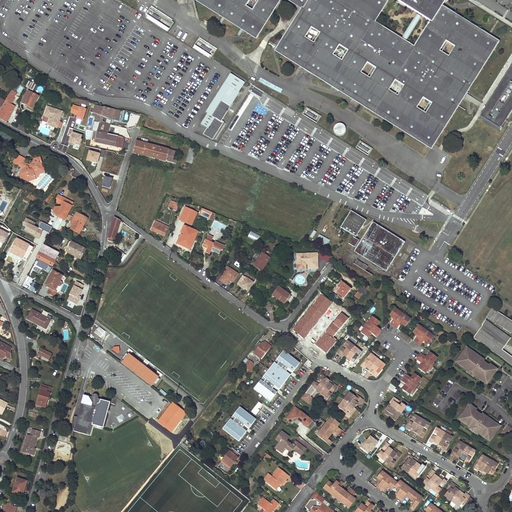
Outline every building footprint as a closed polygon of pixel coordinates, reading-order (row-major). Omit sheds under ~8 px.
[(197,0),(199,2),(197,5),(218,18),(220,15),(255,37),(275,6),(278,0),(286,0),(295,5),(302,10),(277,50),(357,101),(431,147),(464,93),(497,42),(439,6),(430,21),(413,46),(374,22),(387,0),(197,0)] [(174,21),(150,5),(145,12),(169,28),(174,21)] [(216,47),(198,36),(194,43),(211,54),(216,47)] [(511,67),(480,118),(499,130),(511,110),(511,67)] [(204,134),(212,139),(223,122),(220,121),(245,82),(231,74),(225,83),(230,86),(211,116),(214,118),(208,128),(204,134)] [(33,91),(36,84),(33,82),(32,83),(29,82),(26,87),(33,91)] [(230,86),(225,83),(207,113),(211,116),(230,86)] [(15,94),(11,91),(5,101),(0,108),(0,119),(6,123),(15,106),(11,104),(14,99),(13,99),(15,94)] [(38,96),(28,91),(22,102),(26,105),(26,106),(33,110),(35,106),(34,105),(38,96)] [(103,107),(95,105),(92,116),(97,118),(96,121),(94,121),(92,131),(94,131),(97,132),(95,139),(95,143),(115,148),(116,147),(122,148),(124,142),(124,141),(124,140),(123,139),(122,138),(121,137),(111,135),(112,132),(110,131),(109,135),(108,134),(109,126),(109,125),(112,121),(111,120),(118,121),(120,111),(115,109),(111,108),(104,106),(103,107)] [(50,125),(57,128),(57,127),(60,128),(62,123),(59,122),(63,112),(47,106),(44,116),(50,118),(48,123),(50,125)] [(70,113),(77,115),(76,119),(82,121),(86,110),(73,106),(70,113)] [(321,115),(306,106),(302,112),(317,121),(321,115)] [(208,128),(214,118),(211,116),(207,113),(201,124),(208,128)] [(341,124),(340,123),(338,124),(337,124),(335,125),(335,126),(334,128),(334,129),(334,131),(335,132),(335,133),(337,134),(338,135),(339,135),(341,135),(343,134),(344,133),(345,132),(345,131),(345,129),(345,128),(345,126),(344,126),(344,125),(342,124),(341,124)] [(72,148),(79,149),(82,135),(72,133),(73,129),(69,128),(66,143),(73,145),(72,148)] [(373,148),(359,139),(355,145),(370,154),(373,148)] [(169,150),(136,141),(133,152),(166,161),(172,162),(174,158),(175,154),(175,152),(169,150)] [(196,149),(189,147),(185,162),(192,164),(196,149)] [(97,165),(100,154),(88,151),(86,162),(97,165)] [(24,162),(26,159),(18,155),(13,163),(21,167),(24,169),(20,177),(24,179),(25,178),(31,181),(37,179),(39,174),(40,172),(44,171),(40,157),(34,159),(32,163),(32,166),(29,167),(23,164),(24,162)] [(24,169),(21,167),(16,175),(20,177),(24,169)] [(57,216),(65,220),(73,203),(65,199),(64,202),(64,206),(62,206),(61,207),(55,207),(53,211),(57,216)] [(169,208),(176,211),(179,204),(172,201),(169,208)] [(197,212),(185,207),(179,221),(191,225),(197,212)] [(212,213),(212,212),(202,209),(199,214),(209,219),(209,218),(212,213)] [(340,227),(356,237),(366,221),(366,220),(365,221),(351,212),(351,211),(340,227)] [(351,211),(351,212),(365,221),(366,220),(351,211)] [(83,227),(88,218),(77,212),(74,217),(76,218),(74,223),(71,229),(79,234),(81,230),(83,227)] [(120,221),(115,217),(114,218),(110,231),(107,240),(106,243),(108,243),(109,241),(113,242),(114,240),(119,225),(125,228),(131,231),(132,230),(123,223),(123,222),(120,221)] [(38,237),(43,230),(38,227),(38,228),(33,226),(35,223),(27,219),(22,228),(38,237)] [(164,236),(168,227),(156,221),(151,230),(164,236)] [(41,222),(38,227),(43,230),(49,233),(52,227),(41,222)] [(373,222),(372,222),(354,252),(356,250),(379,264),(387,270),(386,271),(386,272),(405,242),(404,242),(403,243),(372,223),(373,222)] [(373,222),(372,223),(403,243),(404,242),(373,222)] [(184,249),(189,251),(197,232),(184,226),(181,232),(182,233),(177,244),(185,247),(184,249)] [(206,240),(205,239),(203,244),(208,247),(207,248),(207,249),(206,252),(209,254),(211,250),(219,254),(221,250),(222,251),(225,246),(215,241),(214,243),(211,242),(213,238),(208,235),(206,240)] [(316,241),(326,246),(329,240),(319,235),(316,241)] [(359,240),(353,237),(349,244),(354,247),(359,240)] [(27,260),(33,247),(17,239),(10,252),(27,260)] [(66,252),(81,259),(86,249),(71,242),(66,252)] [(44,255),(55,261),(60,253),(43,244),(39,253),(44,255)] [(115,247),(111,253),(119,259),(122,255),(123,253),(115,247)] [(354,252),(377,266),(379,264),(356,250),(354,252)] [(254,266),(261,271),(272,254),(268,251),(266,255),(264,253),(263,255),(261,254),(254,266)] [(317,253),(297,254),(298,265),(306,264),(306,263),(308,263),(309,264),(309,269),(319,268),(317,253)] [(53,266),(55,261),(44,255),(43,256),(45,257),(44,258),(43,258),(41,260),(53,266)] [(368,267),(357,260),(354,264),(365,271),(368,267)] [(229,288),(238,273),(227,266),(218,281),(229,288)] [(60,281),(62,276),(53,271),(45,285),(50,288),(47,293),(53,296),(56,291),(55,291),(57,286),(60,281)] [(248,291),(253,283),(243,276),(237,284),(248,291)] [(336,287),(339,288),(336,292),(344,299),(351,290),(341,281),(336,287)] [(83,285),(76,282),(70,295),(71,295),(68,301),(76,305),(80,297),(79,296),(82,290),(81,290),(83,285)] [(272,295),(284,304),(290,295),(278,287),(272,295)] [(354,296),(360,301),(367,292),(361,287),(354,296)] [(321,306),(305,313),(311,326),(327,318),(321,306)] [(394,318),(390,324),(397,328),(401,323),(405,326),(410,320),(394,308),(389,315),(394,318)] [(511,322),(492,310),(493,309),(492,309),(487,317),(511,333),(511,322)] [(511,321),(493,309),(492,310),(511,322),(511,321)] [(27,319),(46,329),(51,320),(32,310),(27,319)] [(371,333),(376,337),(381,330),(376,326),(379,322),(373,317),(367,325),(361,332),(368,338),(371,333)] [(485,319),(482,325),(507,343),(511,338),(485,319)] [(420,345),(424,340),(429,343),(434,337),(418,325),(413,332),(418,335),(414,341),(420,345)] [(482,325),(477,332),(502,350),(507,343),(482,325)] [(511,356),(502,350),(477,332),(474,337),(511,365),(511,356)] [(0,342),(0,357),(3,359),(7,357),(11,359),(11,348),(6,345),(3,346),(2,345),(0,342)] [(254,353),(262,359),(269,349),(262,343),(254,353)] [(343,351),(340,349),(336,354),(340,357),(341,355),(345,359),(353,348),(345,343),(342,347),(345,349),(343,351)] [(351,366),(355,361),(353,359),(355,356),(357,358),(360,354),(353,348),(345,359),(349,362),(348,363),(351,366)] [(488,382),(496,369),(489,364),(489,365),(483,372),(478,368),(484,361),(484,360),(476,355),(473,356),(471,354),(472,352),(466,348),(457,360),(463,364),(462,367),(468,371),(469,370),(474,374),(473,375),(479,379),(481,377),(488,382)] [(52,354),(42,349),(39,354),(49,360),(52,354)] [(282,351),(254,391),(270,402),(277,393),(271,389),(273,386),(280,391),(291,374),(292,374),(300,363),(282,351)] [(425,373),(437,357),(430,352),(427,357),(421,353),(416,360),(422,363),(418,368),(425,373)] [(121,363),(151,387),(159,377),(128,353),(121,363)] [(368,371),(378,359),(370,354),(367,358),(370,360),(368,362),(365,360),(362,364),(366,367),(365,369),(368,371)] [(249,370),(253,364),(245,358),(241,364),(249,370)] [(385,365),(378,359),(368,371),(372,374),(373,372),(377,375),(380,372),(377,370),(379,367),(382,369),(385,365)] [(483,372),(489,365),(484,361),(478,368),(483,372)] [(249,370),(247,372),(250,374),(256,367),(253,364),(249,370)] [(402,389),(409,394),(421,378),(414,373),(411,378),(405,374),(400,381),(406,385),(402,389)] [(326,378),(325,380),(321,377),(318,380),(321,382),(319,385),(316,383),(313,387),(320,393),(330,381),(326,378)] [(131,380),(122,393),(133,400),(135,397),(137,398),(135,401),(147,409),(151,405),(147,402),(152,395),(131,380)] [(336,388),(332,385),(333,383),(330,381),(320,393),(328,398),(331,394),(328,392),(330,390),(333,392),(336,388)] [(46,407),(50,393),(41,391),(36,405),(46,407)] [(350,392),(344,400),(354,407),(358,403),(355,401),(356,399),(359,401),(361,403),(363,400),(357,395),(356,397),(350,392)] [(318,396),(325,401),(328,398),(320,393),(318,396)] [(110,402),(98,399),(98,398),(98,397),(98,396),(97,395),(95,394),(94,394),(93,395),(92,395),(92,396),(92,398),(88,399),(87,396),(83,395),(81,404),(74,431),(89,435),(92,425),(103,428),(110,402)] [(391,401),(388,405),(401,414),(406,406),(402,403),(400,406),(397,404),(399,401),(396,398),(393,402),(391,401)] [(354,407),(344,400),(338,407),(344,412),(343,414),(349,418),(351,415),(347,412),(348,410),(350,412),(354,407)] [(256,416),(263,405),(258,402),(251,412),(256,416)] [(491,439),(500,427),(493,422),(492,424),(489,422),(489,419),(482,414),(481,414),(476,422),(471,418),(476,410),(469,404),(460,417),(467,422),(466,424),(471,428),(472,427),(478,432),(477,433),(483,437),(485,434),(491,439)] [(174,405),(170,411),(176,416),(180,410),(174,405)] [(401,414),(388,405),(386,408),(388,409),(385,413),(388,416),(390,414),(393,415),(391,418),(395,421),(401,414)] [(248,431),(256,419),(238,407),(222,431),(239,443),(247,431),(248,431)] [(293,408),(286,421),(292,424),(294,421),(308,429),(313,419),(293,408)] [(476,422),(481,414),(476,410),(471,418),(476,422)] [(414,432),(422,419),(414,415),(411,419),(414,421),(412,423),(410,422),(407,426),(412,428),(410,430),(414,432)] [(337,436),(342,430),(337,427),(340,424),(331,417),(323,428),(333,435),(334,434),(337,436)] [(430,424),(422,419),(414,432),(418,434),(419,433),(423,435),(426,431),(423,430),(424,427),(427,429),(430,424)] [(329,440),(333,435),(323,428),(317,435),(329,445),(332,442),(329,440)] [(435,437),(432,435),(429,441),(432,443),(434,441),(438,444),(444,433),(436,428),(434,432),(437,434),(435,437)] [(32,429),(31,436),(27,435),(22,452),(23,452),(28,454),(32,455),(34,448),(37,438),(38,438),(40,432),(32,429)] [(279,442),(275,448),(282,453),(286,448),(291,452),(293,449),(298,453),(303,447),(295,441),(293,444),(292,445),(286,441),(287,440),(289,437),(282,431),(276,439),(279,442)] [(219,439),(211,432),(209,435),(216,441),(219,439)] [(445,451),(448,445),(445,443),(447,440),(450,442),(453,438),(444,433),(438,444),(442,447),(441,448),(445,451)] [(369,435),(359,448),(369,455),(378,443),(369,435)] [(458,450),(455,449),(451,454),(455,457),(456,455),(460,457),(467,446),(459,441),(456,446),(459,448),(458,450)] [(377,455),(385,461),(393,451),(393,450),(389,447),(390,445),(387,442),(382,448),(385,450),(384,452),(381,450),(377,455)] [(467,464),(471,458),(468,456),(470,454),(473,455),(475,451),(467,446),(460,457),(465,460),(464,462),(467,464)] [(193,447),(190,452),(204,463),(207,458),(193,447)] [(240,455),(232,448),(227,454),(224,452),(222,455),(225,457),(219,465),(227,471),(233,463),(235,461),(238,456),(242,459),(243,457),(240,455)] [(397,460),(401,455),(398,452),(397,454),(393,451),(385,461),(392,467),(395,463),(393,461),(395,458),(397,460)] [(416,463),(417,461),(410,455),(406,461),(409,463),(407,465),(404,463),(401,467),(408,473),(416,463)] [(482,473),(490,460),(482,455),(479,459),(482,461),(480,464),(477,462),(475,466),(479,469),(478,471),(482,473)] [(498,464),(490,460),(482,473),(486,475),(487,473),(491,476),(493,472),(491,470),(492,467),(495,469),(498,464)] [(421,472),(425,467),(421,464),(420,466),(416,463),(408,473),(416,479),(419,475),(416,473),(418,470),(421,472)] [(278,468),(272,476),(268,474),(264,479),(268,482),(267,483),(275,490),(281,482),(282,482),(285,479),(286,480),(289,476),(278,468)] [(432,470),(428,476),(431,478),(429,480),(426,478),(423,482),(430,488),(438,478),(434,475),(435,473),(432,470)] [(377,486),(380,489),(389,477),(381,471),(376,478),(381,481),(377,486)] [(394,487),(396,489),(401,482),(399,480),(397,483),(389,477),(380,489),(383,491),(387,486),(392,490),(394,487)] [(25,488),(27,481),(17,478),(13,492),(14,492),(13,496),(20,498),(21,495),(22,495),(24,488),(25,488)] [(443,487),(447,482),(443,479),(442,481),(438,478),(430,488),(438,494),(441,490),(438,488),(440,485),(443,487)] [(281,482),(275,490),(276,490),(281,484),(283,485),(286,480),(285,479),(282,482),(281,482)] [(341,481),(340,482),(337,480),(333,485),(328,481),(323,488),(331,494),(341,481)] [(342,502),(352,489),(350,488),(346,492),(340,488),(344,483),(341,481),(331,494),(342,502)] [(407,497),(412,490),(401,482),(396,489),(399,491),(395,496),(401,501),(405,496),(407,497)] [(451,501),(458,493),(459,491),(455,487),(453,490),(451,489),(454,485),(451,482),(447,488),(449,489),(444,496),(451,501)] [(349,508),(356,499),(352,497),(356,493),(352,489),(342,502),(349,508)] [(413,510),(422,498),(412,490),(407,497),(414,502),(410,508),(413,510)] [(459,491),(458,493),(451,501),(459,507),(464,501),(466,502),(469,497),(470,497),(467,494),(463,498),(462,497),(464,495),(459,491)] [(325,499),(318,494),(314,499),(321,505),(322,503),(325,500),(325,499)] [(469,497),(466,502),(466,503),(469,506),(474,500),(469,497)] [(265,510),(263,511),(270,511),(272,510),(273,511),(279,504),(274,500),(271,504),(270,503),(263,498),(258,505),(262,508),(265,510)] [(361,504),(354,511),(379,511),(380,511),(379,511),(377,511),(371,511),(370,511),(374,507),(367,502),(364,506),(361,504)] [(322,503),(321,505),(317,511),(313,507),(309,511),(333,511),(328,507),(322,503)]
